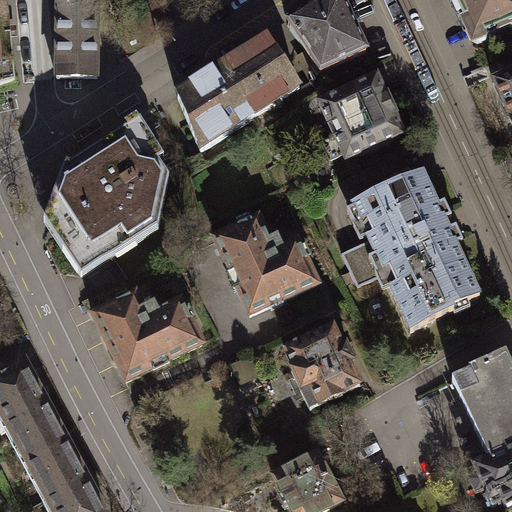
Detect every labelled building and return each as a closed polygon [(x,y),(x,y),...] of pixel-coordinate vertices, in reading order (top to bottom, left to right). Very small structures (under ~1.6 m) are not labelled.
[(0,0),(0,90),(14,87),(5,0),(0,0)] [(319,74),(366,53),(342,0),(340,0),(326,0),(288,25),(319,74)] [(465,34),(468,43),(476,47),(487,41),(488,36),(507,27),(511,29),(511,0),(454,0),(458,9),(467,28),(465,34)] [(57,4),(59,76),(100,75),(98,3),(57,4)] [(253,119),(299,89),(268,39),(221,69),(253,119)] [(200,154),(253,119),(221,69),(177,98),(200,154)] [(511,74),(490,85),(511,130),(511,74)] [(344,156),(346,161),(403,135),(376,78),(320,104),(336,139),(323,145),(330,162),(344,156)] [(51,223),(81,272),(152,227),(165,172),(149,150),(154,144),(139,124),(71,166),(51,223)] [(349,272),(447,227),(444,221),(451,218),(444,204),(437,207),(423,175),(343,211),(352,229),(360,226),(368,244),(341,256),(349,272)] [(213,241),(249,319),(317,287),(297,243),(282,250),(277,238),(268,242),(258,221),(213,241)] [(447,227),(349,272),(357,290),(384,277),(410,333),(453,314),(452,310),(479,297),(456,246),(463,243),(456,228),(448,231),(447,227)] [(92,318),(126,385),(203,346),(181,302),(158,313),(153,305),(143,310),(135,296),(92,318)] [(283,349),(309,412),(362,389),(335,327),(283,349)] [(471,374),(453,382),(490,464),(511,453),(511,366),(506,354),(477,368),(477,369),(470,372),(471,374)] [(252,357),(231,366),(241,385),(261,375),(252,357)] [(0,376),(0,412),(28,464),(68,444),(25,364),(0,376)] [(28,464),(54,511),(104,511),(68,444),(28,464)] [(511,453),(490,464),(475,470),(490,503),(501,497),(507,509),(511,506),(511,453)] [(272,479),(289,511),(329,511),(344,504),(318,455),(272,479)]
